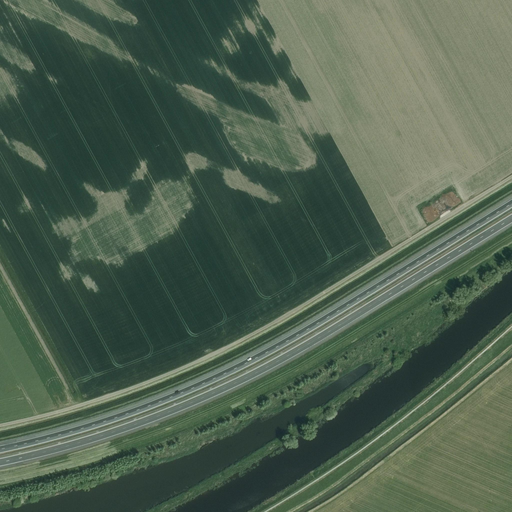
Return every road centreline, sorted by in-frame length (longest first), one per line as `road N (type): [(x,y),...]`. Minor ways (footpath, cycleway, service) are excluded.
road 1 (unclassified): [(0,425),(81,405),(221,349),(511,175)]
road 2 (motorway): [(511,203),(244,364),(139,409),(0,448)]
road 3 (motorway): [(0,462),(211,394),(511,217)]
